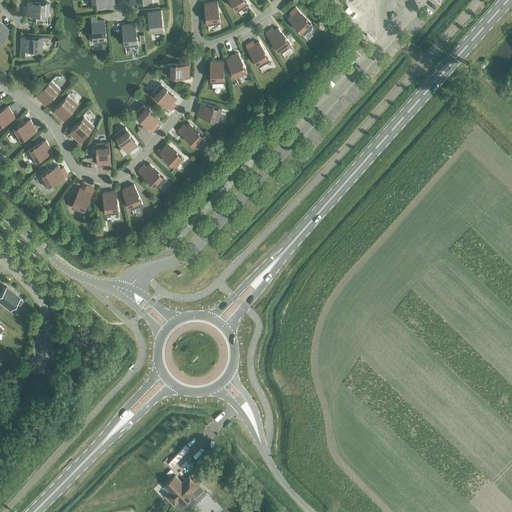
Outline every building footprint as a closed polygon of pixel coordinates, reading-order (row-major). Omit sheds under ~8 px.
[(230,0),(238,11),(248,4),(246,0),(230,0)] [(204,3),(208,25),(221,23),(217,1),(204,3)] [(27,15),(49,16),(49,3),(28,2),(27,15)] [(289,19),(304,34),(313,25),(298,9),(289,19)] [(148,11),(151,33),(164,31),(161,10),(148,11)] [(92,21),(94,43),(107,42),(105,20),(92,21)] [(0,22),(0,43),(11,30),(0,22)] [(122,25),(125,46),(138,45),(135,23),(122,25)] [(268,36),(281,53),(291,45),(278,28),(268,36)] [(44,37),(21,36),(21,55),(26,55),(26,50),(43,51),(44,37)] [(248,48),(259,67),(270,60),(259,41),(248,48)] [(226,58),(235,78),(247,73),(238,53),(226,58)] [(210,61),(211,82),(224,82),(223,60),(210,61)] [(168,77),(189,77),(190,64),(168,64),(168,77)] [(36,95),(45,105),(61,89),(51,80),(36,95)] [(152,93),(168,107),(177,98),(161,83),(152,93)] [(54,111),(64,120),(78,103),(68,95),(54,111)] [(197,115),(218,121),(222,108),(201,102),(197,115)] [(135,114),(151,129),(160,119),(144,104),(135,114)] [(0,110),(0,125),(15,117),(9,105),(0,110)] [(70,133),(80,142),(94,126),(85,117),(70,133)] [(12,130),(18,141),(37,130),(31,119),(12,130)] [(181,132),(197,147),(206,137),(190,123),(181,132)] [(115,134),(127,152),(138,144),(125,127),(115,134)] [(27,151),(34,162),(53,151),(46,140),(27,151)] [(96,143),(98,165),(111,164),(109,142),(96,143)] [(159,152),(175,167),(184,157),(168,143),(159,152)] [(141,173),(157,188),(166,178),(150,163),(141,173)] [(40,176),(46,187),(65,176),(58,165),(40,176)] [(122,189),(131,209),(143,204),(134,184),(122,189)] [(71,207),(83,212),(92,192),(80,187),(71,207)] [(103,193),(106,214),(119,212),(116,191),(103,193)] [(20,305),(23,301),(19,298),(20,297),(6,286),(0,292),(0,302),(10,311),(16,303),(20,305)] [(200,485),(201,484),(190,474),(183,481),(176,474),(164,487),(169,491),(165,495),(178,508),(182,504),(182,505),(193,494),(196,496),(204,489),(200,485)]
